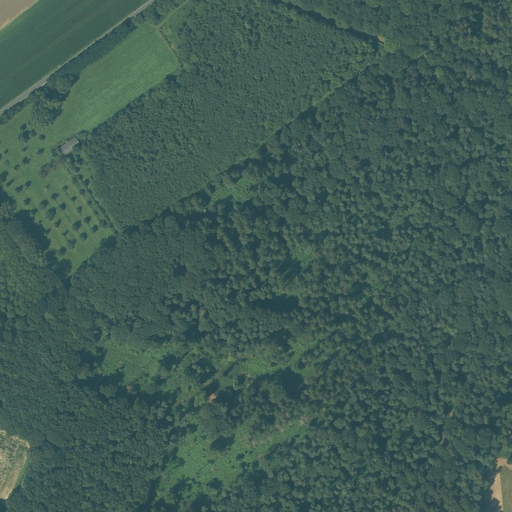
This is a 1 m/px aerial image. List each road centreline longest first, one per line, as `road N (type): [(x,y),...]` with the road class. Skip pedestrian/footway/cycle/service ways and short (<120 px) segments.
road 1 (track): [(37,438),(116,251),(401,47)]
road 2 (track): [(412,511),(511,264)]
road 3 (unclassified): [(153,0),(0,113)]
road 4 (track): [(389,329),(424,291),(511,252)]
road 5 (track): [(275,0),(401,47)]
